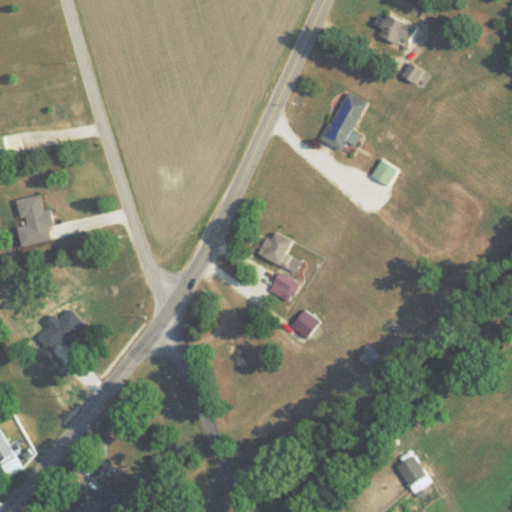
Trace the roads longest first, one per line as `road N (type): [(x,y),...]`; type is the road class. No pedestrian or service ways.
road 1 (tertiary): [(11,511),(167,316),(208,251),(329,0)]
road 2 (residential): [(242,511),(145,268),(64,0)]
